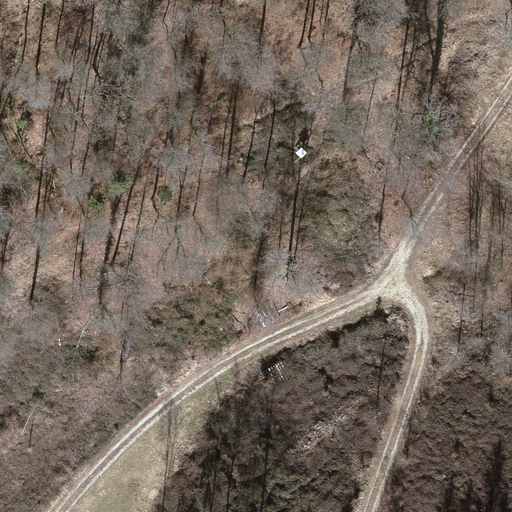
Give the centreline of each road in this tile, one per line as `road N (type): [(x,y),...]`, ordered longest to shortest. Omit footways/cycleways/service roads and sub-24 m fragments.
road 1 (track): [(511,86),(393,293),(346,307),(191,384),(100,463),(71,511)]
road 2 (track): [(0,292),(251,127),(462,41),(511,35)]
road 3 (track): [(393,293),(427,322),(407,415),(371,511)]
